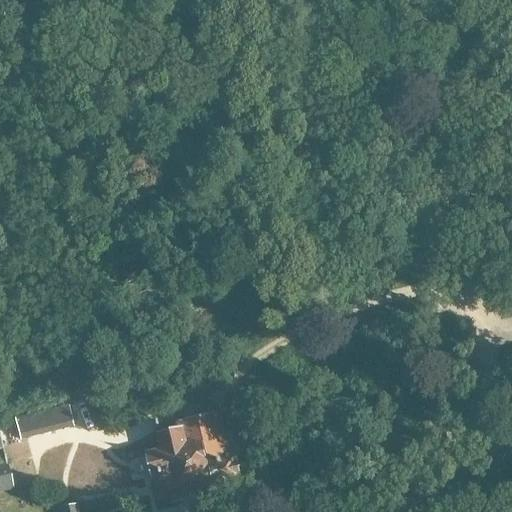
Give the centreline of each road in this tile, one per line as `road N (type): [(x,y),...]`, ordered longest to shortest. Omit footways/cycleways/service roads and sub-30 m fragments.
road 1 (track): [(433,285),(297,331),(225,0)]
road 2 (track): [(0,119),(191,64),(213,47),(228,19)]
